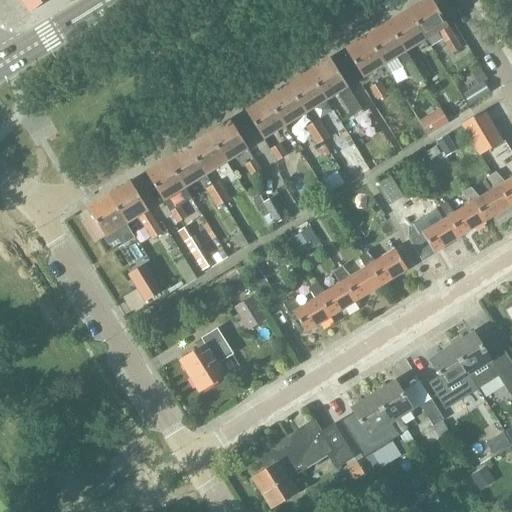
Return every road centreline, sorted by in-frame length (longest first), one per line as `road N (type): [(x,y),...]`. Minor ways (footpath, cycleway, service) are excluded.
road 1 (residential): [(37,212),(383,0)]
road 2 (residential): [(188,457),(511,259)]
road 3 (residential): [(188,457),(37,212)]
road 4 (secondary): [(2,63),(105,0)]
